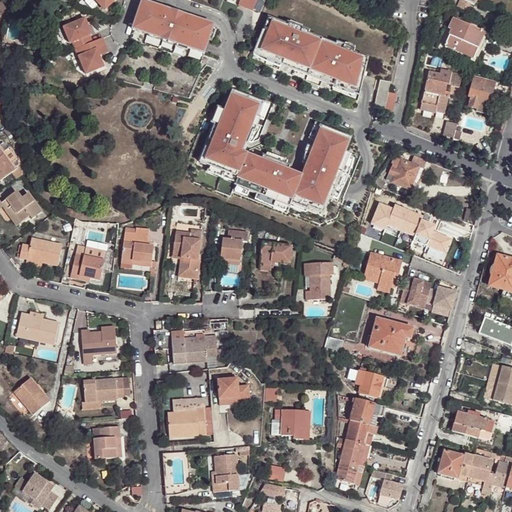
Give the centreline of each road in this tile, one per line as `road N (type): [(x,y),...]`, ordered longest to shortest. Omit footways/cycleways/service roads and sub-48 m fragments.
road 1 (residential): [(407,511),(498,174)]
road 2 (residential): [(146,511),(153,495),(140,313)]
road 3 (residential): [(140,313),(20,286),(0,258)]
road 4 (residential): [(118,511),(18,442),(0,420)]
road 5 (residential): [(498,174),(372,125)]
